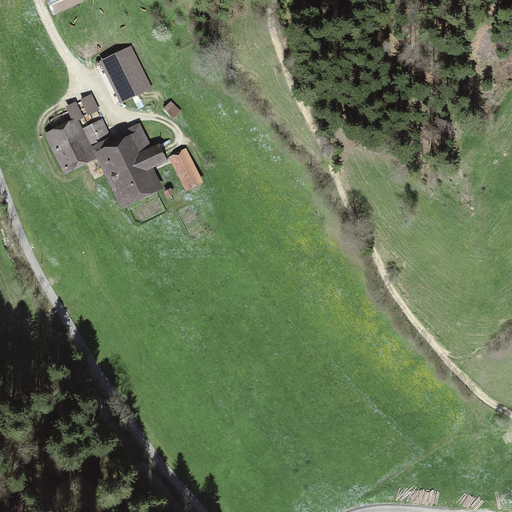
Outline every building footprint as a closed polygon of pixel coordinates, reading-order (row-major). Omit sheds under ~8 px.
[(52,0),(57,10),(80,0),(52,0)] [(115,104),(149,87),(130,49),(96,65),(115,104)] [(153,149),(139,122),(112,136),(91,94),(69,105),(70,109),(48,120),(54,133),(77,121),(90,147),(98,143),(127,199),(156,185),(147,168),(165,159),(159,146),(153,149)] [(164,109),(173,118),(180,111),(171,102),(164,109)] [(67,167),(94,154),(90,147),(77,121),(54,133),(50,135),(67,167)] [(186,148),(169,157),(186,191),(204,182),(186,148)]
